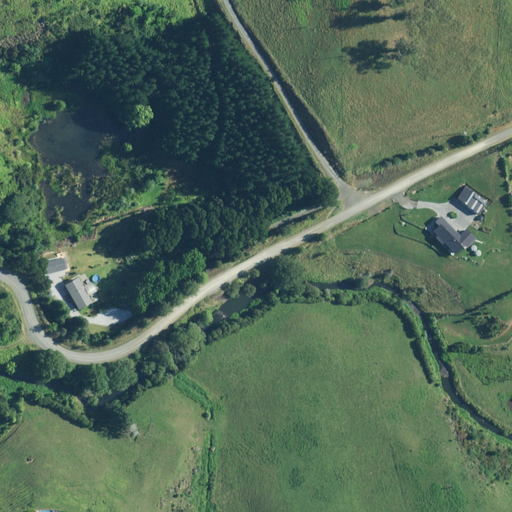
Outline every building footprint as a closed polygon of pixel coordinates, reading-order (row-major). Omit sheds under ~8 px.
[(470,188),(466,185),(459,195),(463,198),(470,188)] [(488,201),(471,189),(462,203),(479,215),(488,201)] [(459,234),(439,214),(432,221),(435,225),(429,230),(453,254),(463,245),(465,247),(474,238),(465,228),(459,234)] [(480,254),(481,254),(481,253),(481,252),(481,251),(481,250),(480,249),(479,249),(478,249),(477,249),(477,248),(477,247),(477,246),(476,246),(476,245),(475,245),(474,245),(473,245),(472,245),(472,246),(471,246),(471,247),(471,248),(471,249),(472,250),(473,251),(474,251),(475,251),(475,252),(475,253),(476,254),(477,255),(478,255),(479,255),(480,254)] [(80,277),(66,286),(65,284),(62,286),(63,288),(65,293),(69,291),(80,310),(95,302),(80,277)] [(93,282),(87,285),(93,294),(98,291),(93,282)] [(69,293),(65,295),(71,305),(74,303),(69,293)]
